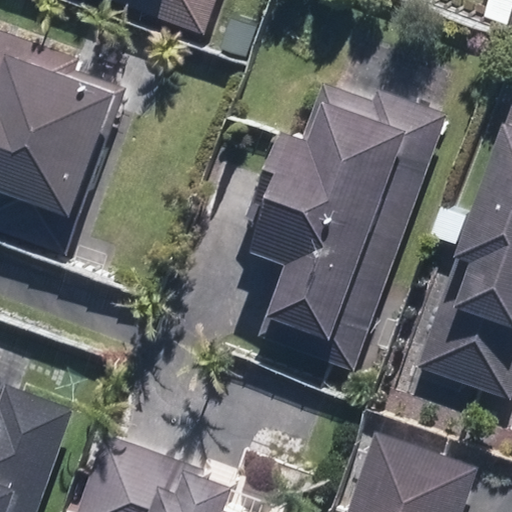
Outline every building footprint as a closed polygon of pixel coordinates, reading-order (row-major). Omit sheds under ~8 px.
[(153,0),(218,22),(225,0),(153,0)] [(66,43),(0,20),(0,167),(101,203),(154,51),(73,23),(66,43)] [(356,371),(459,113),(354,71),(332,127),(303,115),(288,151),(305,158),(272,241),(296,250),(263,334),(356,371)] [(511,124),(430,364),(511,392),(511,124)] [(0,511),(42,511),(82,401),(21,379),(14,396),(0,391),(0,511)] [(469,511),(489,462),(388,424),(357,507),(371,511),(469,511)] [(299,511),(306,495),(258,478),(261,470),(216,453),(213,462),(120,428),(89,511),(299,511)]
